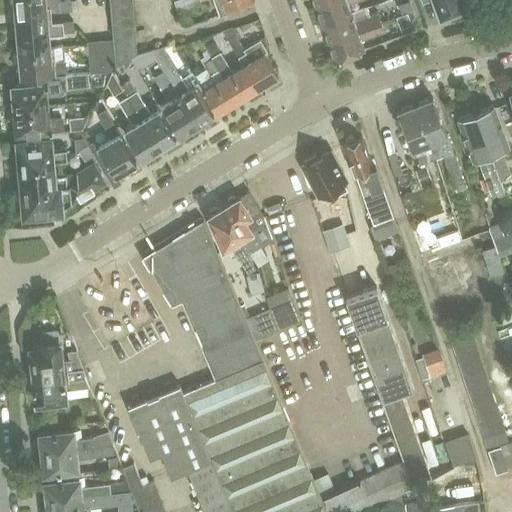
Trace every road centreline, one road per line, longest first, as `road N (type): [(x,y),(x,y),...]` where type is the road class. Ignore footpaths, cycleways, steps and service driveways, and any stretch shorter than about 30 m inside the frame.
road 1 (residential): [(0,297),(323,103)]
road 2 (residential): [(323,103),(424,65),(511,44)]
